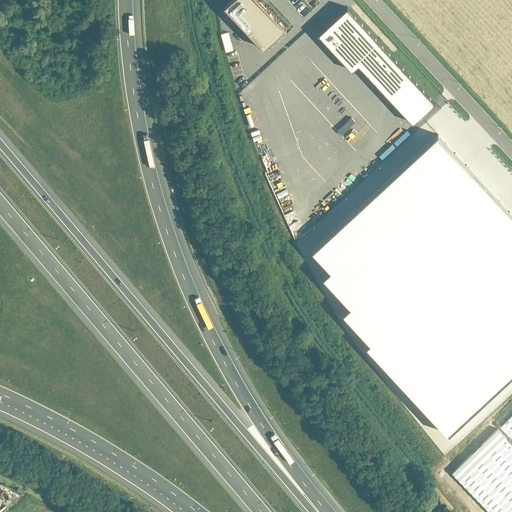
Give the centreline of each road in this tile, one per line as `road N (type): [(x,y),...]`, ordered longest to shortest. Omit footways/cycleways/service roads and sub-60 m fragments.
road 1 (motorway): [(322,511),(233,380),(196,307),(148,166),(125,0)]
road 2 (motorway): [(314,511),(0,142)]
road 3 (motorway): [(0,206),(259,511)]
road 4 (motorway): [(0,394),(92,441),(196,511)]
road 5 (unclassified): [(511,149),(373,0)]
